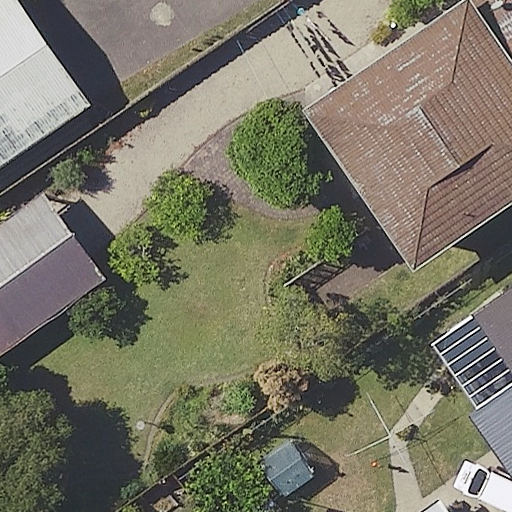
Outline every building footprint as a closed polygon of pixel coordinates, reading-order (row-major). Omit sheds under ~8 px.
[(0,0),(0,169),(100,98),(29,0),(0,0)] [(511,201),(511,0),(465,0),(315,101),(424,261),(511,201)] [(0,353),(112,274),(50,188),(0,223),(0,353)] [(511,287),(481,308),(511,353),(511,287)] [(96,445),(7,503),(12,511),(110,511),(132,498),(96,445)] [(456,511),(447,498),(426,511),(456,511)]
